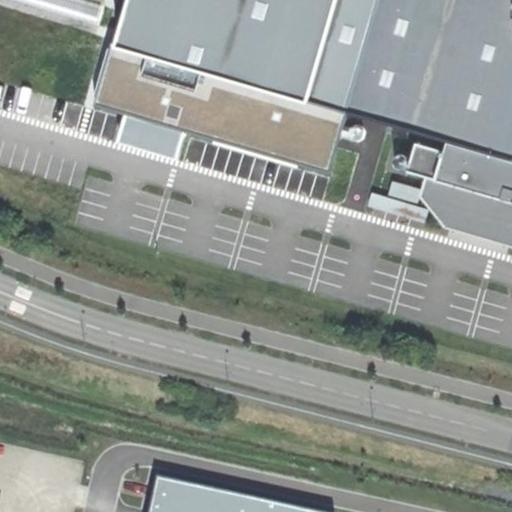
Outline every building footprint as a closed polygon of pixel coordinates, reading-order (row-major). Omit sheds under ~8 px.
[(131,0),(119,44),(348,110),(380,0),(131,0)] [(511,0),(380,0),(348,110),(448,140),(511,159),(511,0)] [(330,172),(348,110),(119,44),(114,43),(96,103),(128,112),(122,132),(181,148),(186,130),(330,172)] [(511,159),(448,140),(446,150),(417,141),(408,170),(432,177),(437,179),(433,193),(453,217),(511,233),(511,159)] [(407,165),(409,163),(409,160),(408,157),(406,155),(403,154),(401,154),(398,155),(396,157),(395,159),(395,162),(395,165),(397,167),(400,168),(403,168),(405,167),(407,165)] [(511,233),(453,217),(433,193),(437,179),(432,177),(427,194),(451,223),(511,240),(511,233)] [(48,495),(57,445),(0,435),(0,511),(29,511),(33,493),(48,495)] [(299,511),(156,480),(148,511),(299,511)]
